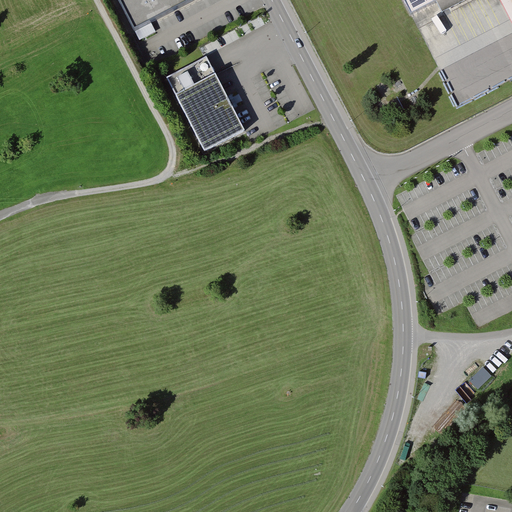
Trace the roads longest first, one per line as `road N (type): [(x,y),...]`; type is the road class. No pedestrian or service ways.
road 1 (tertiary): [(272,0),(368,185)]
road 2 (track): [(97,0),(168,135),(167,174)]
road 3 (tertiary): [(405,334),(388,436),(351,511)]
road 4 (track): [(167,174),(0,216)]
road 5 (unclassified): [(511,112),(368,185)]
road 6 (tertiary): [(368,185),(398,276),(405,334)]
